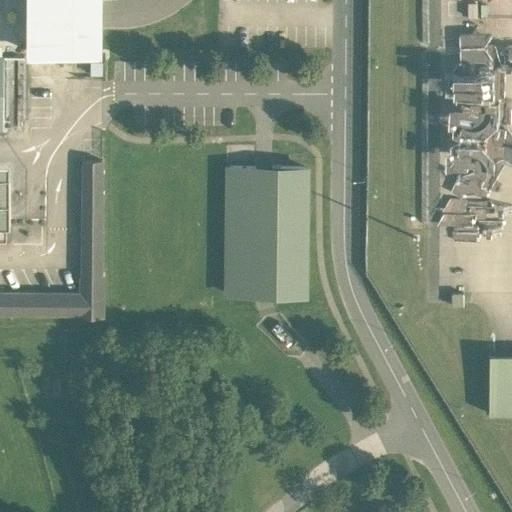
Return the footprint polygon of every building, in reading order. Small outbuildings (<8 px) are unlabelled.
[(25,0),(26,58),(100,58),(100,0),(25,0)] [(0,315),(107,316),(108,162),(84,162),(83,290),(0,289),(0,131),(7,131),(8,56),(0,55),(0,315)] [(265,162),(228,162),(227,297),(315,297),(315,163),(265,162)] [(0,227),(15,227),(15,166),(0,165),(0,227)] [(511,352),(488,352),(488,414),(511,413),(511,352)]
